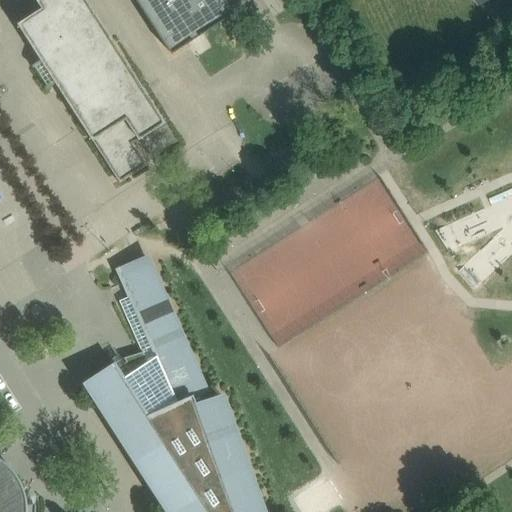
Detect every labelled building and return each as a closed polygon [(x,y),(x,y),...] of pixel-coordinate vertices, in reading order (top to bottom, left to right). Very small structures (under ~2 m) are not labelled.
[(62,34),(95,13),(86,0),(36,0),(41,7),(43,6),(62,34)] [(233,13),(225,0),(135,0),(170,53),(179,47),(203,32),(233,13)] [(43,6),(41,7),(17,23),(40,59),(32,64),(47,87),(55,82),(119,182),(146,165),(132,143),(164,122),(95,13),(62,34),(43,6)] [(203,390),(145,259),(117,272),(122,284),(128,297),(119,301),(141,352),(118,367),(116,364),(88,382),(171,511),(261,511),(220,397),(202,403),(198,393),(203,390)] [(0,511),(32,511),(32,508),(25,508),(25,500),(24,496),(23,492),(22,488),(19,483),(16,478),(12,472),(9,468),(4,464),(0,461),(1,459),(0,458),(0,511)]
